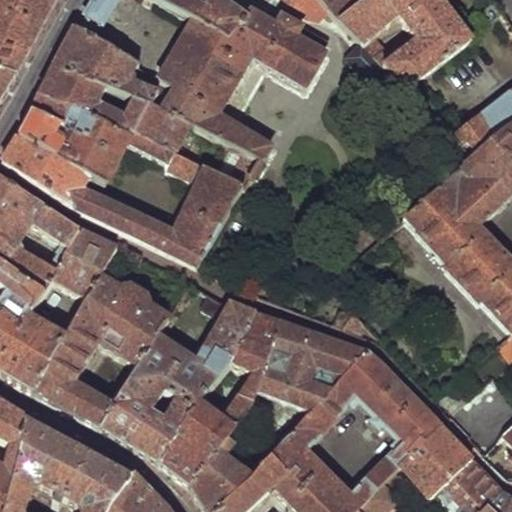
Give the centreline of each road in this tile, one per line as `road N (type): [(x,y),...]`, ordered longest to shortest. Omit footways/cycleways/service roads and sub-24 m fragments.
road 1 (residential): [(0,177),(139,256),(368,351),(504,491)]
road 2 (residential): [(0,387),(135,469),(180,511)]
road 3 (residential): [(0,138),(75,0)]
